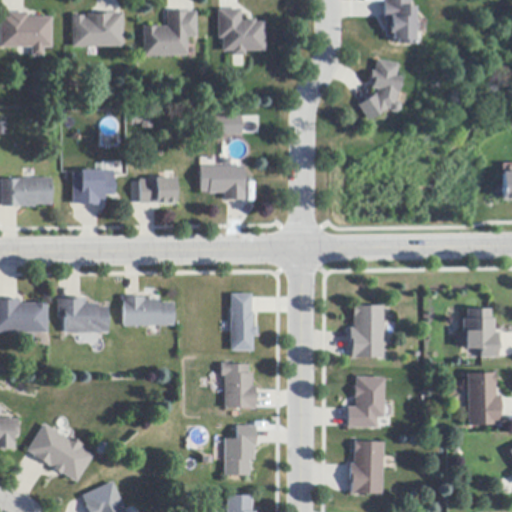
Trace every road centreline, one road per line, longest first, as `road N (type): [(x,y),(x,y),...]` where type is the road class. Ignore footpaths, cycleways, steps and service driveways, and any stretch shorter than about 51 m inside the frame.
road 1 (residential): [(0,254),(511,247)]
road 2 (residential): [(299,511),(303,251)]
road 3 (residential): [(303,251),(303,112),(326,54),(326,0)]
